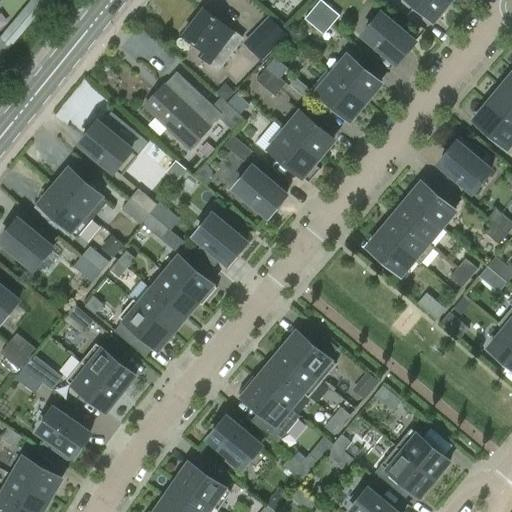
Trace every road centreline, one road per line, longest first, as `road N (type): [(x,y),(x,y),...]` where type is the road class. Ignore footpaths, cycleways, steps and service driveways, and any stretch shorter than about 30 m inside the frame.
road 1 (residential): [(511,12),(273,288),(100,511)]
road 2 (secondary): [(0,136),(109,0)]
